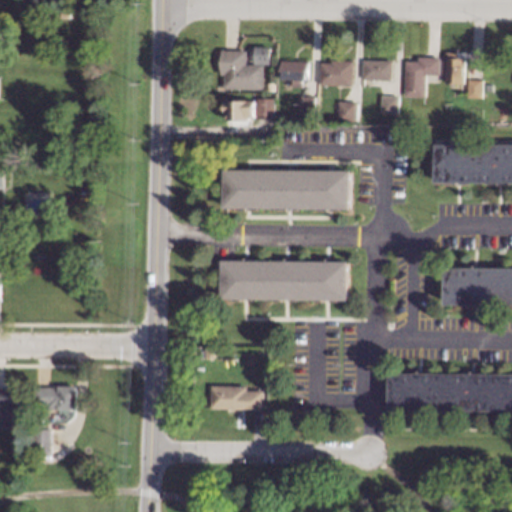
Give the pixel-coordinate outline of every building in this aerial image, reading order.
[(250,49),(249,63),(266,63),(266,89),(227,88),(227,74),(223,74),(224,48),(250,49)] [(467,51),(467,56),(468,56),(467,84),(447,83),(449,50),(467,51)] [(443,56),(442,74),(429,73),(428,96),(407,96),(408,59),(421,60),(421,55),(443,56)] [(312,60),(311,79),(305,79),(305,86),(295,86),(295,78),(283,78),(284,59),(312,60)] [(357,60),(356,85),(323,84),(324,61),(334,62),(334,59),(357,60)] [(395,59),(395,79),(365,78),(366,59),(395,59)] [(485,78),(485,97),(470,97),(470,78),(485,78)] [(318,95),(318,112),(303,111),(304,94),(318,95)] [(401,112),(384,112),(385,94),(402,95),(401,112)] [(277,117),(259,117),(259,97),(277,97),(277,117)] [(258,100),(257,118),(251,117),(251,121),(230,121),(230,113),(227,113),(228,99),(258,100)] [(360,120),(342,119),(342,100),(361,101),(360,120)] [(511,184),(502,184),(502,187),(499,187),(499,184),(490,184),(490,180),(472,180),(472,184),(461,184),(461,186),(457,186),(457,184),(448,184),(448,181),(438,181),(438,143),(511,143),(511,184)] [(355,206),(344,206),(344,210),(332,210),(332,211),(329,211),(329,210),(320,210),(320,206),(303,206),(303,209),(291,209),(291,211),(288,211),(288,210),(279,210),(279,206),(261,206),(261,209),(250,209),(250,210),(247,210),(247,209),(238,209),(238,207),(227,207),(227,168),(355,170),(355,206)] [(352,297),(340,297),(340,301),(317,301),(317,297),(300,297),(300,301),(276,300),(276,296),(258,296),(258,300),(235,300),(235,298),(224,298),(224,259),(352,260),(352,297)] [(511,302),(490,302),(490,306),(481,306),(481,302),(474,302),(474,306),(466,306),(466,303),(449,303),(450,266),(511,266),(511,302)] [(511,408),(487,408),(487,412),(479,412),(479,408),(472,408),(472,411),(464,411),(464,408),(433,408),(433,411),(425,411),(425,408),(419,408),(419,411),(410,411),(410,409),(394,409),(394,372),(511,373),(511,408)] [(249,389),(266,390),(266,409),(213,408),(214,384),(249,385),(249,389)] [(9,389),(21,389),(21,426),(2,427),(2,413),(0,413),(0,386),(9,386),(9,389)] [(76,409),(58,409),(58,407),(47,407),(47,404),(33,404),(33,386),(76,386),(76,409)] [(51,429),(50,451),(32,450),(33,428),(51,429)]
